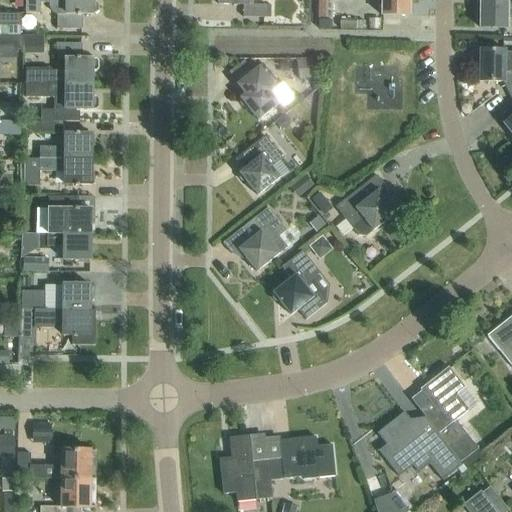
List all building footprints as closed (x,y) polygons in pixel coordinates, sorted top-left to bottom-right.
[(83,30),(83,15),(94,15),(94,14),(97,14),(100,12),(100,5),(97,3),(94,3),(94,0),(25,0),(25,14),(39,14),(39,4),(49,4),(49,5),(49,7),(49,8),(50,9),(51,10),(51,11),(53,13),(55,14),(56,14),(58,14),(58,30),(83,30)] [(253,6),(252,0),(218,0),(219,6),(243,6),(243,18),(266,18),(267,6),(253,6)] [(317,0),(317,18),(327,18),(327,0),(317,0)] [(382,0),(382,16),(409,17),(409,0),(382,0)] [(511,3),(507,3),(480,3),(479,28),(507,29),(507,15),(511,14),(511,3)] [(0,35),(20,35),(20,14),(0,14),(0,35)] [(47,51),(49,36),(30,34),(29,49),(47,51)] [(20,35),(0,35),(0,58),(17,59),(17,46),(20,46),(20,35)] [(67,59),(67,72),(51,71),(51,69),(38,69),(38,61),(25,61),(25,84),(93,85),(93,72),(97,72),(99,69),(100,61),(97,59),(93,59),(83,59),(83,44),(59,44),(59,59),(67,59)] [(511,98),(511,53),(504,54),(504,50),(479,50),(479,81),(503,82),(511,99),(511,98)] [(296,62),(298,80),(314,78),(312,60),(296,62)] [(263,64),(236,85),(244,95),(240,99),(258,122),(281,104),(272,93),(280,86),(263,64)] [(79,110),(93,110),(96,110),(99,107),(99,99),(97,97),(93,97),(93,85),(25,84),(25,98),(54,98),(54,122),(79,123),(79,110)] [(511,98),(511,99),(511,100),(511,116),(502,124),(511,135),(511,98)] [(61,123),(24,123),(24,135),(61,134),(61,123)] [(66,134),(66,148),(39,148),(39,160),(92,160),(92,134),(66,134)] [(265,137),(236,160),(243,170),(239,174),(257,197),(280,178),(272,167),(283,159),(265,137)] [(39,172),(66,173),(66,185),(92,185),(92,160),(39,160),(39,161),(27,161),(27,187),(39,187),(39,172)] [(305,175),(290,187),(299,197),(313,186),(305,175)] [(365,237),(373,232),(396,214),(378,191),(385,186),(376,176),(336,208),(358,236),(365,237)] [(49,198),(48,235),(91,235),(91,223),(94,223),(95,212),(91,212),(91,209),(77,209),(77,198),(49,198)] [(268,208),(222,244),(231,256),(238,251),(256,273),(287,249),(278,237),(286,231),(268,208)] [(91,235),(48,235),(48,236),(36,236),(35,250),(47,250),(47,248),(65,248),(65,260),(91,260),(91,235)] [(321,293),(312,281),(321,275),(302,252),(282,268),(290,279),(272,293),(290,316),(298,310),(306,320),(326,305),(319,295),(321,293)] [(48,273),(48,259),(23,259),(23,273),(48,273)] [(63,311),(90,311),(91,299),(94,299),(94,288),(90,288),(90,285),(64,284),(63,311)] [(46,295),(23,294),(23,311),(34,311),(46,311),(46,295)] [(34,311),(33,325),(47,326),(47,324),(63,324),(63,335),(70,335),(70,345),(96,346),(96,320),(96,311),(90,311),(63,311),(47,311),(34,311)] [(511,316),(486,337),(511,369),(511,316)] [(8,352),(0,351),(0,364),(8,365),(8,352)] [(468,410),(456,395),(464,388),(448,368),(419,391),(434,410),(424,418),(460,463),(477,449),(454,421),(468,410)] [(404,413),(377,434),(386,445),(378,452),(398,478),(412,466),(417,473),(428,464),(443,482),(463,467),(460,463),(424,418),(414,426),(404,413)] [(50,438),(50,426),(32,426),(32,438),(50,438)] [(270,482),(268,461),(252,462),(249,438),(229,440),(231,460),(219,461),(223,496),(236,495),(237,504),(272,500),(270,482)] [(281,459),(268,461),(270,482),(303,479),(303,481),(335,478),(332,446),(317,448),(316,439),(280,442),(281,459)] [(61,480),(96,481),(96,452),(61,451),(61,467),(30,467),(30,454),(18,454),(17,479),(61,480)] [(79,511),(79,509),(95,509),(96,481),(61,480),(61,507),(40,507),(39,511),(79,511)] [(507,511),(508,511),(490,488),(482,494),(481,492),(463,506),(467,511),(507,511)] [(377,511),(396,511),(388,502),(377,511)]
